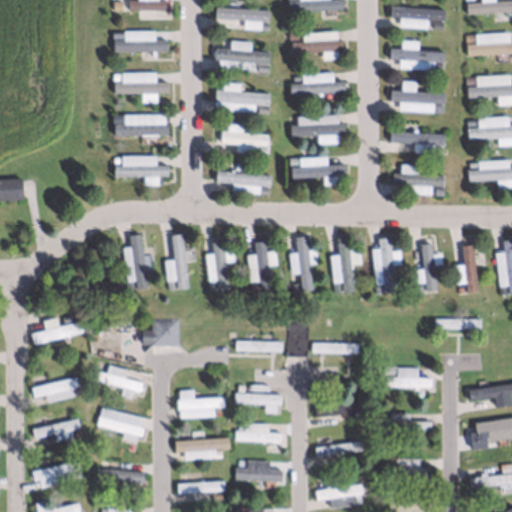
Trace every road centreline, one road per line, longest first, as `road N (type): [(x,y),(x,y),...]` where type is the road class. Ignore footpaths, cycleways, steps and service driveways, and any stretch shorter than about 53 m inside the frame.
road 1 (residential): [(0,267),(42,262),(105,215),(136,211),(511,213)]
road 2 (residential): [(19,511),(16,268)]
road 3 (residential): [(371,214),(371,0)]
road 4 (residential): [(193,0),(195,211)]
road 5 (residential): [(165,511),(164,349)]
road 6 (residential): [(301,356),(303,511)]
road 7 (residential): [(450,511),(449,363)]
